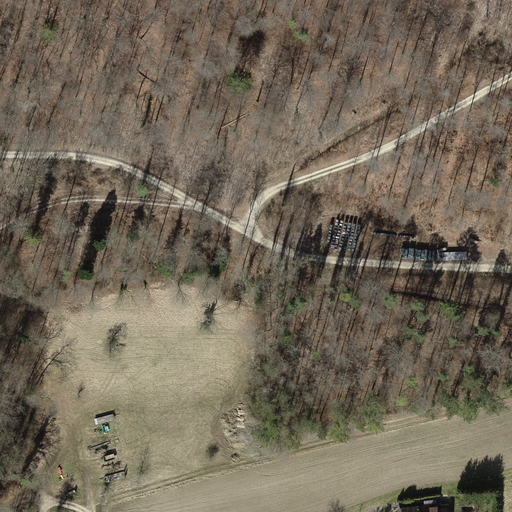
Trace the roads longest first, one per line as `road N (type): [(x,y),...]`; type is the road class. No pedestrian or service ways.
road 1 (track): [(0,154),(96,157),(264,240),(330,262),(511,268)]
road 2 (track): [(511,77),(358,161),(272,192),(243,228)]
road 3 (track): [(272,192),(290,171),(449,65),(489,0)]
road 4 (track): [(0,225),(76,198),(160,201),(243,228)]
road 5 (track): [(330,262),(379,284),(511,313)]
